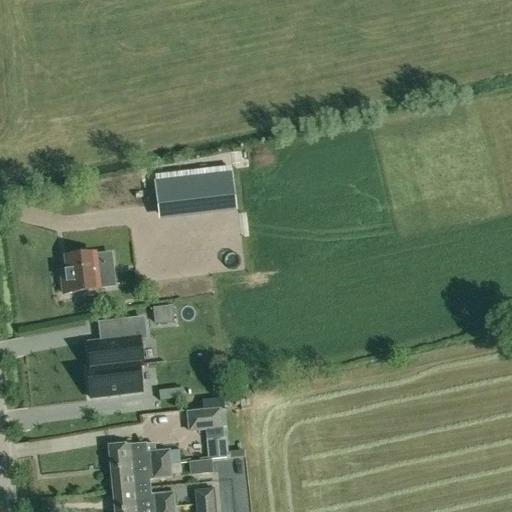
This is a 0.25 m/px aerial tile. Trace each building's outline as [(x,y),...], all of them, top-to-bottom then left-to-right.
[(214,176),(188,180),(193,219),(216,216),(238,214),(233,174),(214,176)] [(165,202),(164,184),(142,186),(143,203),(165,202)] [(130,222),(93,227),(97,250),(133,245),(130,222)] [(61,270),(62,278),(64,295),(101,291),(97,255),(65,259),(66,270),(61,270)] [(171,308),(152,311),(154,326),(173,323),(171,308)] [(82,369),(83,373),(138,366),(135,341),(141,340),(138,321),(115,324),(117,342),(84,346),(86,369),(82,369)] [(138,366),(83,373),(86,400),(137,394),(134,368),(138,368),(138,366)] [(210,462),(211,462),(228,460),(227,455),(225,437),(222,437),(219,410),(187,413),(189,433),(207,431),(210,457),(210,460),(210,462)] [(145,445),(109,448),(111,471),(147,468),(171,466),(169,451),(155,452),(154,444),(145,445)] [(211,466),(211,462),(210,462),(210,460),(202,461),(203,474),(212,473),(211,466)] [(172,479),(172,475),(171,466),(147,468),(111,471),(113,492),(149,489),(149,482),(172,479)] [(171,507),(175,507),(174,494),(150,496),(149,489),(113,492),(114,511),(119,511),(151,509),(171,507)] [(194,492),(195,505),(215,503),(214,490),(194,492)] [(215,511),(215,503),(195,505),(195,511),(215,511)]
